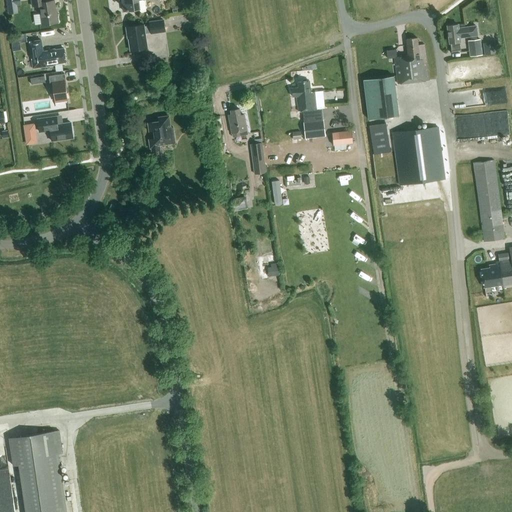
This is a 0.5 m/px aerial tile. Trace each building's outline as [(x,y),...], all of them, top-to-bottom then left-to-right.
[(21,5),(20,0),(6,0),(8,14),(18,13),(17,5),(21,5)] [(44,2),(44,0),(31,0),(32,6),(39,5),(42,25),(58,22),(57,13),(56,13),(54,1),(44,2)] [(143,0),(138,1),(138,0),(121,0),(123,11),(139,9),(140,11),(141,12),(146,11),(144,1),(143,0)] [(128,35),(130,51),(147,48),(145,34),(151,33),(151,34),(165,32),(163,20),(149,22),(150,26),(144,27),(143,25),(126,27),(127,35),(128,35)] [(458,25),(447,26),(449,43),(450,42),(451,52),(460,51),(459,41),(460,41),(459,38),(477,35),(476,26),(458,28),(458,25)] [(28,33),(13,35),(14,49),(22,48),(21,40),(29,39),(28,33)] [(398,84),(429,80),(424,44),(418,45),(417,38),(406,39),(408,56),(395,57),(398,84)] [(467,41),(469,57),(482,55),(480,39),(467,41)] [(29,42),(33,68),(55,65),(55,64),(66,62),(64,49),(43,52),(41,40),(29,42)] [(484,43),(485,55),(496,54),(495,42),(484,43)] [(34,83),(47,80),(46,74),(33,77),(34,83)] [(67,100),(64,80),(62,81),(61,74),(48,76),(49,83),(51,83),(54,102),(67,100)] [(368,119),(399,115),(394,76),(363,79),(368,119)] [(322,109),(316,110),(314,92),(311,92),(309,81),(298,82),(298,88),(292,88),(293,96),(296,96),(298,112),(303,111),(305,138),(324,136),(322,109)] [(232,132),(239,131),(240,136),(247,135),(243,114),(240,115),(239,109),(231,111),(231,114),(229,115),(232,132)] [(154,131),(155,138),(148,139),(149,149),(151,149),(153,161),(161,160),(159,145),(175,143),(173,127),(170,128),(169,116),(158,117),(159,121),(148,123),(149,132),(154,131)] [(73,138),(70,123),(53,125),(52,117),(37,119),(39,132),(50,130),(51,141),(73,138)] [(386,122),(385,123),(384,120),(375,121),(376,124),(369,125),(373,154),(390,152),(386,122)] [(37,122),(25,123),(29,144),(40,142),(37,122)] [(392,132),(399,185),(444,179),(438,127),(392,132)] [(332,145),(352,143),(350,131),(331,133),(332,145)] [(262,142),(250,144),(254,174),(266,172),(262,142)] [(473,163),(483,242),(505,239),(494,160),(473,163)] [(282,179),(274,180),(278,204),(286,202),(282,179)] [(154,182),(155,191),(169,189),(168,180),(154,182)] [(232,199),(234,211),(247,208),(245,196),(232,199)] [(503,288),(511,286),(511,247),(509,248),(511,259),(509,259),(508,253),(498,255),(499,261),(499,264),(489,266),(490,268),(481,269),(484,287),(502,285),(503,288)] [(280,263),(270,264),(271,275),(282,273),(280,263)] [(59,431),(9,438),(13,466),(20,465),(27,511),(66,511),(58,454),(62,453),(59,431)] [(2,493),(0,493),(0,498),(1,511),(10,511),(9,499),(3,500),(2,493)]
